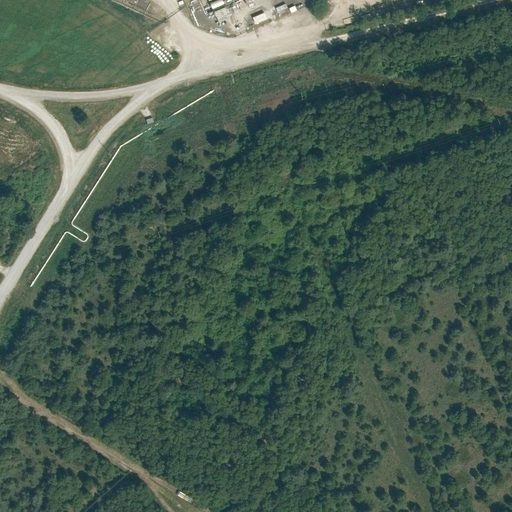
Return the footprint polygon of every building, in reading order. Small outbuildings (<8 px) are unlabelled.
[(223,0),(216,0),(211,2),(213,9),(225,4),(223,0)] [(223,0),(229,11),(246,2),(245,0),(223,0)] [(227,6),(214,10),(216,16),(229,12),(227,6)] [(275,18),(289,12),(287,8),(278,12),(276,8),(271,10),(275,18)] [(270,9),(253,16),(256,24),(273,17),(270,9)]
